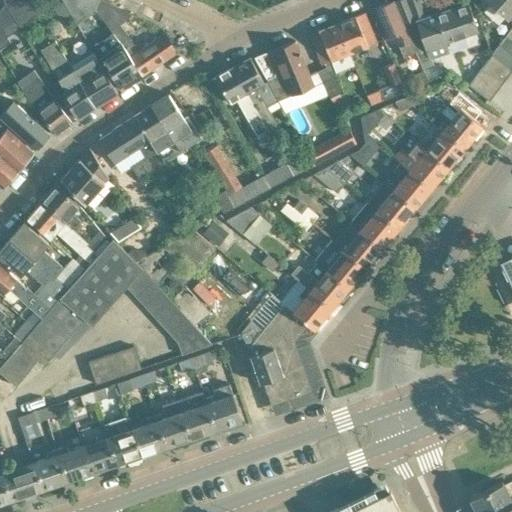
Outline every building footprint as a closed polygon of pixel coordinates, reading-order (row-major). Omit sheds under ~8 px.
[(40,15),(31,0),(4,0),(6,3),(4,6),(18,29),(40,15)] [(95,9),(99,0),(63,0),(76,20),(95,8),(95,9)] [(141,75),(177,50),(165,32),(140,50),(121,23),(132,13),(104,0),(99,0),(95,9),(114,32),(113,33),(120,43),(122,45),(141,75)] [(420,62),(394,2),(393,0),(374,8),(386,38),(395,34),(416,85),(428,80),(423,68),(420,62)] [(447,42),(479,31),(468,2),(426,19),(418,0),(397,0),(394,2),(420,62),(423,68),(433,64),(431,58),(450,52),(447,42)] [(511,0),(489,0),(509,17),(510,17),(511,18),(511,0)] [(7,36),(18,29),(4,6),(0,11),(0,48),(11,41),(7,36)] [(378,41),(365,11),(336,23),(350,54),(350,53),(368,46),(368,45),(378,41)] [(350,54),(336,23),(310,34),(322,64),(324,63),(325,67),(316,71),(322,82),(322,81),(331,97),(343,91),(335,72),(355,64),(350,53),(350,54)] [(141,75),(122,45),(120,43),(113,33),(95,45),(122,88),(141,75)] [(511,38),(506,34),(499,44),(511,54),(511,38)] [(79,78),(71,66),(62,51),(56,40),(41,49),(60,80),(61,79),(68,89),(64,92),(79,116),(94,106),(77,79),(79,78)] [(322,82),(316,71),(309,74),(296,40),(253,57),(267,80),(278,100),(279,100),(314,85),(322,82)] [(511,70),(511,54),(499,44),(491,55),(511,70)] [(118,91),(102,64),(94,52),(71,66),(79,78),(77,79),(94,106),(118,91)] [(511,70),(491,55),(484,64),(505,80),(511,70)] [(265,82),(250,57),(232,67),(268,133),(270,132),(269,131),(279,125),(268,106),(278,100),(267,80),(265,82)] [(406,90),(394,62),(383,67),(390,84),(379,88),(383,100),(406,90)] [(505,80),(484,64),(477,74),(497,89),(505,80)] [(268,133),(232,67),(215,76),(230,102),(236,99),(258,138),(268,133)] [(76,119),(60,93),(55,97),(37,73),(21,85),(26,93),(56,134),(76,119)] [(497,89),(477,74),(468,85),(489,101),(497,89)] [(423,100),(419,91),(406,96),(410,106),(423,100)] [(202,137),(188,115),(184,117),(169,93),(151,104),(174,142),(179,139),(185,148),(187,147),(202,137)] [(410,106),(406,96),(396,101),(400,110),(410,106)] [(483,125),(475,119),(482,110),(468,99),(449,121),(447,119),(440,127),(465,147),(483,125)] [(50,132),(13,100),(0,113),(0,114),(36,147),(50,132)] [(174,142),(151,104),(134,115),(163,163),(179,154),(188,148),(187,147),(185,148),(179,139),(174,142)] [(367,134),(385,113),(379,108),(361,116),(363,130),(367,134)] [(163,163),(134,115),(114,128),(114,129),(100,138),(115,163),(142,146),(148,155),(131,166),(138,179),(163,163)] [(34,150),(0,119),(0,155),(17,170),(34,150)] [(465,147),(440,127),(435,134),(428,128),(417,141),(448,167),(465,147)] [(350,128),(331,138),(307,151),(307,152),(306,153),(312,165),(314,164),(314,165),(357,142),(350,128)] [(431,188),(448,167),(417,141),(409,151),(402,146),(395,155),(401,161),(410,168),(409,169),(431,188)] [(359,149),(350,154),(363,164),(371,153),(362,145),(359,149)] [(110,177),(91,147),(62,179),(86,204),(110,177)] [(291,176),(312,165),(306,153),(284,164),(291,176)] [(0,186),(1,187),(17,170),(0,155),(0,186)] [(354,172),(339,160),(324,168),(344,184),(354,172)] [(410,168),(401,161),(394,170),(402,178),(392,189),(415,207),(431,188),(409,169),(410,168)] [(291,176),(284,164),(263,175),(269,188),(291,176)] [(344,184),(324,168),(314,173),(338,192),(344,184)] [(243,185),(227,193),(235,206),(269,188),(263,175),(243,185)] [(399,226),(415,207),(392,189),(383,182),(367,201),(377,208),(376,209),(399,226)] [(80,205),(56,184),(41,202),(72,229),(73,228),(81,219),(74,212),(80,205)] [(235,206),(224,189),(214,194),(224,212),(235,206)] [(301,200),(294,208),(293,209),(312,224),(319,214),(301,200)] [(376,209),(377,208),(367,201),(350,221),(382,247),(399,226),(376,209)] [(72,229),(41,202),(27,217),(51,238),(57,231),(90,262),(98,254),(95,251),(96,250),(87,242),(88,242),(73,228),(72,229)] [(294,208),(287,202),(281,209),(307,231),(312,224),(293,209),(294,208)] [(251,208),(226,220),(256,244),(272,224),(251,208)] [(119,240),(141,226),(135,216),(110,231),(119,240)] [(49,242),(25,220),(10,239),(67,289),(84,268),(72,257),(64,267),(44,249),(49,242)] [(382,247),(350,221),(333,242),(365,267),(382,247)] [(226,252),(237,239),(220,224),(209,237),(226,252)] [(96,250),(107,237),(100,229),(88,242),(87,242),(96,250)] [(186,284),(217,247),(194,229),(147,255),(147,254),(134,261),(168,299),(194,326),(205,316),(211,311),(186,284)] [(168,299),(134,261),(127,254),(128,253),(113,238),(99,254),(98,254),(90,262),(91,263),(85,269),(84,268),(67,289),(59,298),(83,319),(91,325),(126,286),(177,342),(181,354),(211,344),(194,326),(168,299)] [(67,289),(10,239),(0,249),(0,257),(21,275),(26,269),(42,283),(34,292),(32,294),(50,309),(59,298),(67,289)] [(365,267),(333,242),(317,262),(348,287),(365,267)] [(147,254),(144,249),(132,248),(128,253),(127,254),(134,261),(147,254)] [(262,261),(272,270),(278,264),(268,254),(262,261)] [(511,261),(502,266),(511,286),(511,261)] [(34,292),(0,262),(0,291),(3,295),(9,288),(34,310),(24,321),(33,329),(50,309),(32,294),(34,292)] [(348,287),(317,262),(309,271),(299,263),(291,273),(307,285),(306,286),(332,307),(348,287)] [(230,265),(223,271),(235,286),(242,279),(230,265)] [(332,307),(306,286),(300,293),(304,296),(292,309),(292,310),(308,324),(314,329),(332,307)] [(44,365),(83,319),(59,298),(50,309),(33,329),(28,335),(46,351),(38,359),(44,365)] [(312,390),(296,344),(309,340),(317,331),(314,329),(308,324),(292,310),(292,309),(285,303),(263,329),(251,319),(242,330),(260,382),(263,381),(271,404),(312,390)] [(22,342),(28,335),(33,329),(24,321),(14,334),(15,335),(14,336),(22,342)] [(28,335),(22,342),(21,343),(38,359),(46,351),(28,335)] [(8,358),(13,353),(21,343),(22,342),(14,336),(1,353),(8,358)] [(38,359),(21,343),(13,353),(31,368),(38,359)] [(141,368),(141,367),(133,345),(88,361),(96,384),(141,368)] [(8,358),(1,366),(0,367),(0,372),(15,386),(31,368),(13,353),(8,358)] [(207,363),(204,354),(204,353),(189,358),(193,368),(195,367),(197,375),(208,369),(206,363),(207,363)] [(193,368),(189,358),(179,361),(183,371),(193,368)] [(158,380),(155,371),(155,370),(141,375),(144,385),(158,380)] [(144,385),(141,375),(130,378),(134,388),(144,385)] [(214,430),(241,420),(228,384),(213,389),(215,395),(204,399),(205,402),(214,430)] [(109,397),(105,388),(105,387),(91,392),(95,402),(109,397)] [(95,402),(91,392),(81,395),(84,405),(95,402)] [(214,430),(205,402),(204,399),(201,392),(176,400),(190,438),(214,430)] [(190,438),(176,400),(163,404),(166,412),(155,415),(166,446),(190,438)] [(59,414),(56,404),(42,408),(45,419),(59,414)] [(42,408),(18,417),(21,427),(45,419),(42,408)] [(166,446),(155,415),(146,418),(147,421),(133,426),(131,427),(141,455),(166,446)] [(131,427),(133,426),(129,416),(104,425),(106,431),(105,431),(116,463),(141,455),(131,427)] [(116,463),(105,431),(95,435),(97,439),(82,445),(91,472),(116,463)] [(91,472),(82,445),(68,450),(66,445),(56,449),(67,480),(91,472)] [(67,480),(56,449),(45,452),(46,457),(28,464),(28,465),(32,463),(33,463),(42,488),(41,488),(36,489),(37,491),(41,489),(67,480)] [(42,488),(33,463),(32,463),(28,465),(28,464),(1,473),(11,500),(17,497),(37,491),(36,489),(41,488),(42,488)] [(0,503),(11,500),(1,473),(0,472),(0,503)] [(494,511),(511,503),(511,500),(502,482),(470,498),(476,511),(494,511)] [(400,511),(389,489),(342,511),(400,511)] [(511,511),(511,503),(494,511),(511,511)]
